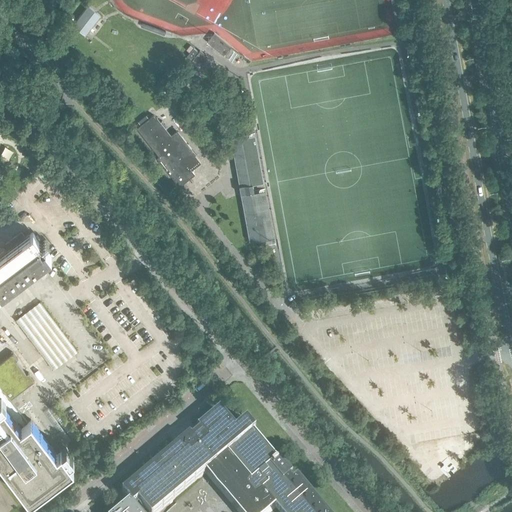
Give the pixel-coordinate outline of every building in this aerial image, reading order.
[(101,15),(88,5),(73,25),(85,35),(101,15)] [(230,46),(214,33),(207,41),(223,55),(230,46)] [(193,47),(187,56),(191,59),(197,51),(193,47)] [(208,57),(199,50),(159,99),(168,106),(208,57)] [(195,173),(194,173),(191,169),(201,162),(176,130),(169,135),(153,114),(149,117),(140,124),(137,126),(160,155),(157,157),(179,186),(195,173)] [(146,115),(138,121),(140,124),(149,117),(146,115)] [(241,184),(252,182),(263,180),(254,133),(232,137),(241,184)] [(31,154),(32,144),(24,142),(22,153),(31,154)] [(252,182),(241,184),(243,192),(253,190),(252,182)] [(264,189),(253,190),(243,192),(251,240),(273,236),(264,189)] [(0,460),(30,500),(32,498),(74,467),(69,461),(74,457),(73,455),(66,447),(66,446),(61,450),(57,453),(53,449),(51,446),(31,419),(28,421),(17,407),(14,404),(10,398),(14,396),(34,380),(30,374),(28,372),(26,373),(24,370),(16,360),(18,358),(17,356),(13,352),(0,361),(0,295),(18,282),(21,280),(51,257),(47,251),(46,250),(44,247),(42,244),(40,242),(33,233),(33,232),(0,256),(0,460)] [(279,282),(276,272),(270,274),(272,283),(279,282)] [(35,305),(16,320),(26,334),(29,337),(43,356),(46,359),(53,369),(77,350),(40,301),(39,303),(35,305)] [(197,360),(197,351),(189,350),(189,359),(197,360)] [(122,510),(119,511),(160,511),(173,501),(204,475),(206,474),(208,471),(213,467),(250,511),(255,511),(269,501),(273,505),(276,508),(277,510),(278,511),(326,511),(297,477),(286,486),(283,483),(287,480),(292,475),(279,459),(277,461),(274,457),(253,433),(255,432),(247,421),(238,428),(235,431),(228,423),(220,412),(219,413),(198,430),(198,431),(200,433),(191,440),(189,438),(182,444),(178,440),(177,440),(181,445),(179,447),(122,495),(130,503),(129,504),(126,506),(122,510)]
